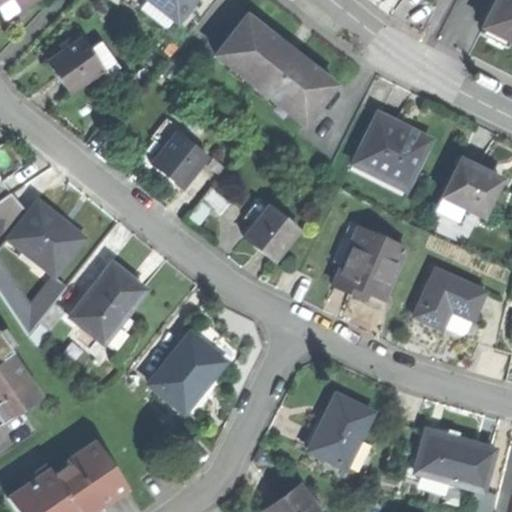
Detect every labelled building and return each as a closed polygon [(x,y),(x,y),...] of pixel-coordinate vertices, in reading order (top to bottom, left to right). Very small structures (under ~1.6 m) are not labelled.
[(37,0),(9,0),(0,6),(9,19),(37,0)] [(154,0),(180,20),(195,0),(154,0)] [(511,0),(498,0),(484,29),(511,41),(511,0)] [(249,14),(217,54),(306,124),(337,84),(291,47),(249,14)] [(59,79),(70,94),(102,71),(103,70),(92,54),(80,39),(47,62),(59,79)] [(102,47),(92,54),(103,70),(102,71),(106,78),(118,69),(102,47)] [(379,114),(356,163),(391,180),(395,172),(413,181),(433,140),(404,126),(379,114)] [(178,131),(151,165),(164,175),(181,189),(208,155),(178,131)] [(463,206),(485,216),(503,178),(484,169),(463,158),(445,197),(463,206)] [(409,189),(413,181),(395,172),(391,180),(409,189)] [(229,204),(211,189),(201,201),(220,215),(229,204)] [(11,194),(0,201),(0,244),(7,236),(8,237),(27,213),(11,194)] [(459,215),(463,206),(445,197),(440,206),(459,215)] [(242,218),(252,226),(268,207),(258,199),(242,218)] [(6,240),(54,277),(84,239),(61,220),(36,201),(27,213),(8,237),(6,240)] [(197,225),(211,209),(201,201),(188,218),(197,225)] [(257,249),(274,262),(299,231),(268,207),(252,226),(243,238),(257,249)] [(332,263),(340,267),(356,231),(347,227),(332,263)] [(366,292),(383,299),(404,250),(356,230),(356,231),(340,267),(333,285),(344,290),(363,298),(366,292)] [(111,264),(69,317),(103,344),(105,342),(125,316),(145,291),(126,276),(111,264)] [(427,323),(441,330),(441,328),(449,311),(472,322),(484,294),(434,271),(413,317),(427,323)] [(0,272),(0,292),(2,296),(12,289),(0,272)] [(27,311),(12,289),(2,296),(27,333),(65,286),(54,277),(27,311)] [(38,322),(49,331),(67,310),(56,301),(38,322)] [(466,334),(472,322),(449,311),(441,328),(459,337),(466,334)] [(135,324),(125,316),(105,342),(114,350),(135,324)] [(0,419),(3,424),(44,395),(0,333),(0,419)] [(152,383),(183,410),(200,391),(225,363),(194,335),(152,383)] [(308,451),(344,468),(371,413),(335,396),(321,425),(308,451)] [(475,490),(482,492),(494,450),(460,441),(425,431),(413,473),(475,490)] [(10,497),(20,511),(92,511),(129,486),(96,439),(69,458),(72,463),(56,474),(52,468),(10,497)] [(317,511),(299,486),(280,499),(264,510),(265,511),(317,511)] [(490,511),(495,496),(482,492),(475,490),(469,510),(476,511),(490,511)]
